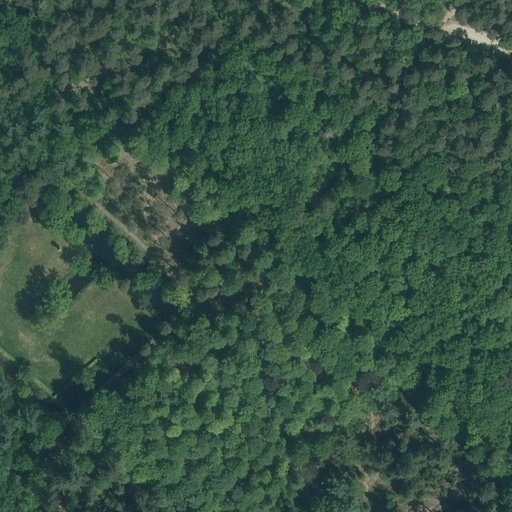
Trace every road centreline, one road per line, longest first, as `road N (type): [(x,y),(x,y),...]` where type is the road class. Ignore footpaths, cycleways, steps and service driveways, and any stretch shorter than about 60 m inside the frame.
road 1 (track): [(511,503),(376,367),(244,259)]
road 2 (track): [(244,259),(365,152),(431,22)]
road 3 (track): [(0,478),(200,300)]
